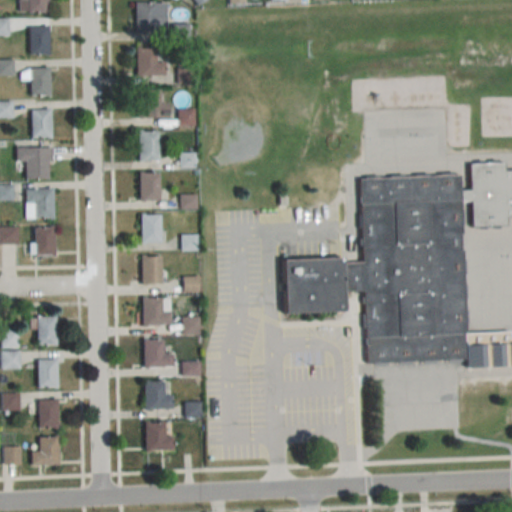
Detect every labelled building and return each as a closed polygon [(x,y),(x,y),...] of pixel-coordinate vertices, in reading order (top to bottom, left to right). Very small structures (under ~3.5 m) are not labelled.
[(16,0),(16,12),(44,12),(44,0),(16,0)] [(162,2),(132,2),(132,34),(162,34),(162,2)] [(45,54),(45,26),(26,26),(26,54),(45,54)] [(132,49),(132,76),(161,76),(161,61),(151,61),(151,49),(132,49)] [(46,68),(26,68),(26,96),(46,96),(46,68)] [(134,118),(161,118),(161,102),(152,102),(152,90),(134,90),(134,118)] [(47,109),(27,109),(27,137),(47,137),(47,109)] [(190,124),(189,109),(174,111),(176,126),(190,124)] [(154,131),(134,131),(134,161),(155,161),(154,131)] [(21,161),(21,178),(46,178),(46,147),(12,147),(12,161),(21,161)] [(190,153),(176,153),(176,167),(191,167),(190,153)] [(361,363),(460,362),(460,366),(511,365),(511,336),(506,336),(506,331),(462,332),(461,226),(503,226),(503,216),(511,216),(511,169),(500,170),(500,162),(465,163),(466,189),(455,189),(455,176),(356,177),(356,257),(278,258),(279,317),(340,317),(340,292),(360,291),(361,363)] [(155,173),(136,173),(136,200),(155,200),(155,173)] [(0,198),(8,198),(8,185),(0,185),(0,198)] [(21,218),(49,218),(49,188),(21,188),(21,218)] [(194,209),(194,194),(176,194),(176,209),(194,209)] [(156,241),(156,214),(136,214),(136,242),(156,241)] [(50,254),(50,226),(29,227),(29,254),(50,254)] [(177,234),(177,250),(194,250),(194,234),(177,234)] [(137,284),(158,284),(158,255),(137,255),(137,284)] [(180,291),(194,291),(194,276),(180,276),(180,291)] [(167,324),(167,297),(138,297),(138,324),(167,324)] [(51,316),(32,316),(32,344),(51,344),(51,316)] [(178,333),(198,333),(198,316),(178,316),(178,333)] [(0,346),(14,347),(14,330),(0,330),(0,346)] [(159,338),(140,339),(140,366),(171,366),(170,352),(159,352),(159,338)] [(33,387),(53,387),(53,358),(33,358),(33,387)] [(197,375),(197,361),(178,361),(178,375),(197,375)] [(140,408),(169,408),(169,392),(162,392),(162,380),(140,380),(140,408)] [(54,428),(54,398),(33,398),(33,428),(54,428)] [(197,400),(180,402),(181,418),(198,417),(197,400)] [(141,450),(169,450),(169,435),(161,435),(161,422),(141,422),(141,450)] [(27,465),(54,465),(54,436),(34,436),(34,450),(27,450),(27,465)]
